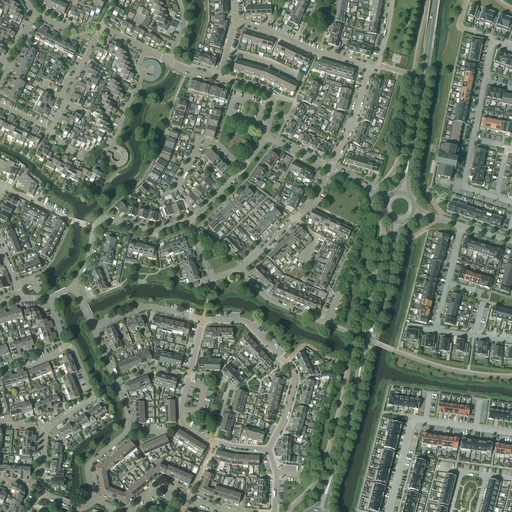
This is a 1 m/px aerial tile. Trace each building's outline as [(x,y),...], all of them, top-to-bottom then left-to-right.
[(3,2),(1,6),(5,8),(3,12),(7,14),(8,10),(10,6),(12,2),(9,1),(7,0),(5,4),(3,2)] [(54,9),(58,2),(54,0),(52,0),(48,9),(51,11),(52,8),(54,9)] [(96,1),(95,5),(102,9),(106,1),(103,0),(101,0),(100,3),(96,1)] [(160,3),(155,1),(153,5),(151,9),(155,11),(157,7),(162,9),(164,5),(161,4),(160,3)] [(18,10),(20,6),(12,2),(10,6),(8,10),(12,12),(14,8),(18,10)] [(58,14),(63,4),(58,2),(54,9),(56,10),(55,12),(58,14)] [(304,11),(307,7),(299,3),(296,8),(304,11)] [(64,14),(66,9),(68,6),(63,4),(58,14),(61,15),(62,13),(64,14)] [(93,8),(97,10),(95,14),(94,17),(95,17),(96,15),(98,16),(102,9),(95,5),(93,8)] [(86,6),(85,9),(87,10),(91,12),(89,16),(88,18),(90,19),(91,17),(93,18),(94,17),(95,14),(97,10),(93,8),(89,7),(88,6),(86,6)] [(479,12),(476,11),(477,8),(472,7),(471,6),(467,17),(469,18),(473,19),(474,18),(476,19),(479,12)] [(162,9),(157,7),(155,11),(153,15),(157,17),(159,13),(164,15),(166,11),(162,9)] [(296,8),(293,7),(291,12),(294,13),(294,12),(302,16),(304,11),(296,8)] [(18,10),(14,8),(12,12),(10,15),(14,17),(16,13),(20,15),(21,12),(18,10)] [(82,12),(86,14),(84,18),(83,20),(84,21),(85,19),(87,20),(88,18),(89,16),(91,12),(87,10),(85,9),(84,8),(82,12)] [(217,14),(217,17),(224,18),(224,14),(227,14),(227,8),(219,8),(215,9),(215,12),(215,14),(217,14)] [(122,17),(124,13),(116,9),(112,17),(116,19),(118,15),(122,17)] [(75,10),(74,13),(76,14),(80,16),(78,20),(82,22),(83,20),(84,18),(86,14),(82,12),(78,10),(77,10),(75,10)] [(479,12),(476,19),(479,20),(478,22),(484,24),(485,23),(488,12),(482,10),(481,13),(479,12)] [(73,12),(71,16),(74,18),(72,22),(76,24),(78,20),(80,16),(76,14),(74,13),(73,12)] [(294,12),(292,17),(300,21),(303,17),(302,16),(294,12)] [(494,14),(488,12),(485,23),(490,25),(491,24),(493,24),(495,20),(492,19),(494,14)] [(20,15),(16,13),(14,17),(12,21),(16,23),(18,19),(21,21),(23,17),(20,15)] [(164,15),(159,13),(157,17),(155,21),(159,23),(161,19),(166,21),(168,17),(164,15)] [(495,28),(501,29),(505,17),(499,15),(498,19),(496,18),(495,20),(493,24),(496,25),(495,28)] [(116,19),(112,17),(108,25),(112,27),(113,25),(117,27),(118,25),(119,24),(121,25),(122,22),(116,19)] [(223,21),(224,18),(217,17),(217,19),(216,19),(214,25),(226,28),(227,22),(223,21)] [(288,22),(286,26),(292,29),(294,25),(298,26),(300,21),(292,17),(289,22),(288,22)] [(336,17),(335,17),(334,22),(339,23),(339,24),(347,26),(348,24),(344,24),(345,19),(336,17)] [(511,19),(505,17),(501,29),(507,31),(508,29),(510,30),(511,25),(511,22),(510,22),(511,19)] [(171,24),(166,21),(161,19),(159,23),(157,27),(166,32),(168,27),(169,28),(170,26),(171,24)] [(124,23),(120,31),(124,33),(126,29),(130,31),(130,32),(134,34),(136,29),(132,27),(130,25),(124,23)] [(343,32),(344,27),(342,27),(343,26),(334,24),(333,29),(343,32)] [(224,33),(226,28),(214,25),(213,30),(224,33)] [(13,38),(15,34),(11,32),(13,28),(9,26),(7,30),(8,30),(6,34),(10,36),(9,36),(13,38)] [(40,40),(46,28),(43,27),(41,31),(39,30),(35,38),(40,40)] [(8,40),(9,36),(10,36),(6,34),(8,30),(7,30),(4,28),(2,32),(0,36),(4,38),(8,40)] [(44,43),(48,35),(46,34),(49,30),(46,28),(40,40),(44,43)] [(134,34),(132,37),(136,39),(138,35),(142,37),(145,33),(136,29),(134,34)] [(342,38),(343,32),(333,29),(331,34),(339,37),(342,38)] [(223,38),(224,33),(213,30),(211,35),(223,38)] [(49,45),(55,33),(53,31),(50,36),(48,35),(44,43),(49,45)] [(54,47),(58,40),(56,39),(58,34),(55,33),(49,45),(54,47)] [(161,41),(157,39),(148,35),(144,43),(149,45),(151,41),(155,43),(159,45),(161,41)] [(223,38),(211,35),(211,38),(210,38),(210,40),(221,43),(223,38)] [(59,50),(65,38),(62,36),(60,41),(58,40),(54,47),(59,50)] [(64,52),(67,44),(65,43),(68,39),(65,38),(59,50),(64,52)] [(469,44),(470,44),(482,46),(483,40),(473,38),(472,38),(470,38),(469,44)] [(220,49),(221,43),(210,40),(208,46),(220,49)] [(339,48),(340,43),(338,42),(330,40),(328,45),(339,48)] [(68,55),(74,42),(72,41),(69,45),(67,44),(64,52),(68,55)] [(73,57),(77,49),(75,48),(77,44),(74,42),(68,55),(73,57)] [(111,46),(115,48),(113,52),(112,56),(115,57),(117,54),(119,50),(121,46),(113,42),(111,46)] [(280,53),(284,45),(279,42),(275,51),(280,53)] [(362,45),(359,54),(364,56),(367,47),(367,45),(367,44),(362,43),(362,45)] [(106,48),(110,50),(108,54),(112,56),(113,52),(115,48),(111,46),(108,44),(106,48)] [(284,55),(288,47),(284,45),(280,53),(284,55)] [(367,47),(364,56),(370,57),(372,49),(372,48),(373,46),(367,45),(367,47)] [(100,50),(104,52),(102,56),(106,57),(108,54),(110,50),(106,48),(102,46),(100,50)] [(289,57),(293,49),(288,47),(284,55),(289,57)] [(28,50),(24,48),(22,51),(35,57),(37,52),(29,48),(28,50)] [(97,48),(95,52),(98,54),(97,57),(101,59),(102,56),(104,52),(100,50),(97,48)] [(293,59),(297,51),(293,49),(289,57),(293,59)] [(117,54),(115,57),(119,59),(121,55),(125,57),(126,53),(119,50),(117,54)] [(199,63),(201,55),(202,51),(197,50),(193,62),(199,63)] [(32,62),(35,57),(22,51),(21,54),(26,56),(25,58),(32,62)] [(298,62),(302,53),(297,51),(293,59),(298,62)] [(204,65),(207,53),(205,52),(204,56),(201,55),(199,63),(204,65)] [(303,64),(307,56),(302,53),(298,62),(303,64)] [(493,64),(499,65),(503,54),(497,53),(493,64)] [(215,68),(218,56),(212,54),(211,58),(209,66),(215,68)] [(503,55),(503,54),(499,65),(504,67),(508,57),(503,55)] [(119,59),(117,63),(120,65),(121,65),(122,61),(126,63),(128,59),(125,57),(121,55),(119,59)] [(468,55),(466,61),(478,63),(479,57),(468,55)] [(307,66),(311,58),(307,56),(303,64),(307,66)] [(24,60),(19,58),(18,60),(30,66),(32,62),(25,58),(24,60)] [(28,71),(30,66),(18,60),(16,63),(21,65),(20,67),(28,71)] [(326,71),(329,63),(320,60),(319,63),(314,62),(311,69),(326,73),(326,71)] [(66,72),(67,69),(63,67),(64,65),(56,61),(53,66),(66,72)] [(119,68),(117,72),(121,74),(122,70),(124,66),(128,68),(130,64),(126,63),(122,61),(121,65),(120,65),(119,68)] [(235,62),(233,70),(241,73),(247,74),(246,75),(249,76),(251,77),(251,76),(257,77),(265,80),(272,83),(277,86),(279,88),(281,88),(287,90),(294,94),(298,86),(290,83),(289,82),(283,79),(276,75),(268,72),(259,69),(251,67),(243,65),(235,62)] [(96,68),(98,65),(94,63),(92,66),(88,65),(86,69),(90,70),(94,72),(96,68)] [(331,75),(334,64),(329,63),(326,71),(326,73),(331,75)] [(336,76),(339,66),(334,64),(331,75),(336,76)] [(64,75),(66,72),(53,66),(51,71),(59,75),(60,73),(64,75)] [(121,74),(124,76),(126,72),(130,74),(132,70),(128,68),(124,66),(122,70),(121,74)] [(341,78),(344,67),(339,66),(336,76),(341,78)] [(19,69),(14,67),(13,70),(25,76),(28,71),(20,67),(19,69)] [(346,79),(349,69),(344,67),(341,78),(346,79)] [(100,70),(96,68),(94,72),(90,70),(88,74),(92,76),(96,78),(98,74),(100,70)] [(355,82),(357,74),(354,73),(355,70),(349,69),(346,79),(351,81),(355,82)] [(23,81),(25,76),(13,70),(12,73),(16,75),(15,77),(23,81)] [(61,82),(62,79),(58,77),(59,75),(51,71),(49,76),(61,82)] [(47,78),(42,76),(43,73),(40,72),(37,77),(41,79),(41,78),(46,81),(54,84),(55,82),(60,85),(61,82),(49,76),(47,78)] [(124,76),(122,79),(126,81),(128,77),(132,79),(134,75),(130,74),(126,72),(124,76)] [(101,76),(98,74),(96,78),(92,76),(90,80),(98,83),(101,76)] [(376,79),(374,85),(385,88),(387,83),(388,80),(384,79),(382,78),(381,81),(376,79)] [(16,82),(12,80),(11,83),(23,89),(25,84),(18,80),(16,82)] [(94,91),(98,83),(90,80),(88,83),(92,85),(90,89),(94,91)] [(89,93),(90,89),(92,85),(88,83),(85,81),(83,85),(87,87),(85,91),(89,93)] [(118,89),(120,85),(112,81),(109,89),(112,91),(114,87),(118,89)] [(193,93),(193,91),(196,83),(190,81),(188,91),(193,93)] [(318,91),(320,86),(313,82),(310,87),(318,91)] [(21,93),(23,89),(11,83),(9,85),(14,88),(13,90),(21,93)] [(79,88),(77,91),(80,92),(79,92),(83,94),(85,91),(87,87),(83,85),(82,84),(79,83),(77,87),(79,88)] [(193,93),(192,94),(198,96),(198,95),(201,84),(196,83),(193,91),(193,93)] [(201,84),(198,95),(203,96),(204,94),(206,86),(201,84)] [(118,89),(114,87),(112,91),(110,94),(114,96),(116,92),(120,94),(122,90),(118,89)] [(209,96),(208,99),(213,100),(214,99),(214,97),(216,89),(211,87),(209,96)] [(316,96),(318,91),(310,87),(308,92),(316,96)] [(350,97),(352,91),(341,88),(340,94),(350,97)] [(12,92),(7,89),(6,92),(18,98),(21,93),(13,90),(12,92)] [(219,100),(219,99),(222,90),(216,89),(214,97),(214,99),(219,100)] [(227,92),(222,90),(219,99),(219,100),(224,102),(225,100),(228,101),(229,96),(226,95),(227,92)] [(16,103),(18,98),(6,92),(5,95),(9,97),(8,99),(16,103)] [(81,98),(83,94),(79,92),(78,96),(74,94),(72,98),(75,100),(76,100),(79,102),(81,98)] [(120,94),(116,92),(114,96),(112,99),(113,100),(112,100),(113,100),(116,102),(118,98),(122,100),(124,96),(120,94)] [(313,101),(316,96),(308,92),(305,97),(313,101)] [(53,104),(54,101),(50,99),(51,96),(43,93),(41,98),(53,104)] [(348,102),(350,97),(340,94),(338,99),(340,100),(348,102)] [(112,99),(105,96),(101,103),(105,105),(107,101),(111,103),(113,100),(112,100),(113,100),(112,99)] [(311,106),(313,101),(305,97),(303,102),(311,106)] [(52,106),(53,104),(41,98),(38,102),(46,106),(47,104),(52,106)] [(85,100),(81,98),(79,102),(76,100),(75,100),(74,103),(81,107),(85,100)] [(111,103),(107,101),(105,105),(103,109),(107,111),(109,107),(113,109),(115,105),(111,103)] [(189,109),(190,104),(179,101),(178,106),(189,109)] [(48,113),(50,110),(45,108),(46,106),(38,102),(36,107),(48,113)] [(298,106),(295,107),(295,110),(295,111),(303,115),(306,110),(308,111),(310,108),(301,104),(299,106),(298,106)] [(345,113),(347,107),(339,105),(337,104),(335,110),(345,113)] [(456,104),(455,110),(458,110),(467,112),(468,106),(459,104),(456,104)] [(187,114),(189,109),(178,106),(176,111),(187,114)] [(368,106),(367,111),(375,113),(377,114),(379,109),(377,108),(368,106)] [(47,116),(48,113),(36,107),(34,112),(41,116),(42,114),(47,116)] [(113,109),(109,107),(107,111),(105,114),(109,116),(111,113),(115,114),(116,111),(113,109)] [(455,110),(454,116),(455,116),(456,116),(466,118),(467,112),(458,110),(455,110)] [(104,118),(105,114),(98,111),(94,118),(98,120),(100,116),(104,118)] [(186,120),(187,114),(176,111),(175,116),(186,120)] [(294,113),(292,113),(293,117),(294,118),(292,120),(302,124),(306,126),(307,125),(304,124),(302,123),(303,121),(301,120),(303,115),(295,111),(294,113)] [(342,122),(344,117),(336,113),(334,112),(331,117),(334,118),(342,122)] [(74,123),(77,125),(80,119),(84,122),(86,119),(81,117),(73,113),(72,117),(75,119),(74,123)] [(72,127),(74,123),(75,119),(72,117),(68,115),(66,119),(70,121),(68,125),(72,127)] [(208,115),(207,120),(219,124),(220,120),(219,119),(219,118),(211,116),(208,115)] [(104,118),(100,116),(98,120),(96,124),(100,125),(102,122),(105,124),(106,123),(107,120),(104,118)] [(184,125),(186,120),(175,116),(173,122),(182,124),(184,125)] [(365,116),(364,121),(368,122),(367,124),(370,125),(371,123),(372,124),(373,120),(375,121),(376,119),(374,118),(365,116)] [(454,121),(453,122),(462,123),(462,124),(464,124),(466,118),(456,116),(455,116),(454,121)] [(66,128),(68,125),(70,121),(66,119),(62,117),(60,121),(64,123),(62,126),(66,128)] [(339,127),(342,122),(334,118),(331,123),(339,127)] [(218,127),(219,124),(207,120),(205,125),(208,126),(216,128),(217,127),(218,127)] [(290,123),(287,124),(288,126),(287,128),(297,133),(300,127),(300,128),(302,124),(292,120),(291,123),(290,123)] [(105,124),(102,122),(100,125),(98,129),(101,131),(102,131),(103,127),(107,129),(109,125),(106,123),(105,124)] [(339,127),(331,123),(328,122),(326,127),(337,132),(339,127)] [(16,129),(18,125),(13,123),(11,127),(8,125),(5,130),(9,132),(14,134),(16,129)] [(368,133),(370,128),(362,124),(360,129),(368,133)] [(66,128),(62,126),(61,130),(64,132),(62,136),(66,138),(70,130),(66,128)] [(34,133),(36,128),(34,127),(31,132),(26,129),(24,133),(22,138),(26,140),(25,142),(28,144),(30,142),(32,137),(34,133)] [(100,134),(104,136),(105,133),(109,135),(111,131),(107,129),(103,127),(102,131),(101,131),(99,130),(97,133),(100,134)] [(334,137),(337,132),(326,127),(324,132),(334,137)] [(286,129),(284,130),(285,134),(293,137),(294,135),(299,137),(298,140),(301,142),(304,136),(302,135),(297,133),(287,128),(286,129)] [(20,131),(16,129),(14,134),(9,132),(7,136),(16,140),(20,131)] [(366,138),(368,133),(360,129),(358,134),(366,138)] [(24,144),(25,142),(26,140),(22,138),(24,133),(20,131),(16,140),(24,144)] [(215,134),(207,131),(204,131),(203,136),(213,139),(215,134)] [(170,132),(168,137),(178,141),(180,136),(183,137),(184,135),(179,133),(178,135),(170,132)] [(100,144),(104,136),(100,134),(96,133),(94,136),(98,138),(96,142),(100,144)] [(94,146),(96,142),(98,138),(94,136),(91,134),(89,138),(92,140),(91,144),(94,146)] [(301,142),(300,143),(309,147),(313,139),(314,137),(309,134),(308,136),(305,135),(304,136),(301,142)] [(363,142),(366,138),(358,134),(355,139),(363,142)] [(38,146),(42,137),(38,135),(36,139),(32,137),(30,142),(38,146)] [(77,138),(76,137),(74,136),(72,139),(78,142),(81,144),(79,148),(83,150),(85,146),(87,142),(83,140),(80,138),(78,137),(77,138)] [(89,148),(91,144),(92,140),(89,138),(85,136),(83,140),(87,142),(85,146),(89,148)] [(168,137),(166,142),(177,146),(178,141),(168,137)] [(313,139),(309,147),(317,151),(322,141),(317,138),(316,140),(313,139)] [(40,148),(35,157),(44,161),(46,157),(42,155),(44,150),(45,147),(44,146),(47,140),(44,139),(42,144),(40,148)] [(361,148),(363,142),(355,139),(353,144),(361,148)] [(322,141),(317,151),(325,155),(327,152),(329,153),(331,150),(328,149),(330,145),(322,141)] [(166,142),(164,147),(173,150),(173,151),(175,151),(177,146),(166,142)] [(44,150),(42,155),(46,157),(49,159),(50,158),(50,159),(50,158),(52,154),(53,152),(51,150),(51,149),(50,148),(46,146),(45,147),(44,150)] [(438,155),(436,167),(439,167),(437,177),(450,180),(451,174),(452,170),(455,170),(457,164),(458,159),(454,159),(456,149),(457,148),(447,146),(443,146),(441,156),(438,155)] [(164,147),(162,152),(171,156),(171,155),(173,151),(173,150),(164,147)] [(204,156),(202,158),(206,162),(208,160),(214,154),(210,150),(204,156)] [(162,152),(160,158),(163,159),(163,160),(168,162),(169,161),(170,161),(172,156),(171,155),(171,156),(162,152)] [(277,157),(271,152),(267,158),(275,163),(277,160),(278,161),(282,156),(279,154),(277,157)] [(350,165),(353,157),(353,154),(347,153),(344,161),(346,161),(345,164),(350,165)] [(214,154),(208,160),(210,162),(208,164),(210,166),(212,164),(218,158),(214,154)] [(54,160),(52,165),(56,167),(60,169),(62,164),(58,162),(60,158),(56,156),(54,160)] [(49,159),(46,167),(54,171),(56,167),(52,165),(54,160),(50,158),(50,159),(50,158),(49,159)] [(218,158),(212,164),(215,168),(222,162),(218,158)] [(270,172),(270,171),(274,166),(273,166),(275,163),(267,158),(263,163),(269,167),(267,169),(270,172)] [(0,174),(1,175),(2,173),(3,172),(6,174),(12,163),(8,161),(7,164),(0,160),(0,174)] [(159,160),(157,165),(165,170),(168,165),(159,160)] [(66,166),(64,171),(68,173),(72,175),(74,170),(75,168),(78,162),(75,161),(73,165),(72,164),(68,162),(66,166)] [(381,169),(383,162),(379,161),(379,164),(374,163),(371,171),(376,173),(378,168),(381,169)] [(222,162),(215,168),(219,172),(225,166),(222,162)] [(12,163),(6,174),(10,175),(10,176),(10,177),(9,177),(8,179),(13,181),(17,172),(20,167),(19,167),(18,169),(14,167),(15,164),(12,163)] [(294,173),(298,165),(293,163),(289,171),(294,173)] [(60,169),(58,173),(66,177),(68,173),(64,171),(66,166),(62,164),(60,169)] [(84,170),(82,175),(86,177),(90,179),(92,174),(94,170),(97,165),(94,164),(93,167),(91,171),(89,170),(90,168),(86,166),(84,170)] [(92,174),(90,179),(94,181),(98,183),(98,182),(100,179),(102,174),(100,173),(100,172),(100,170),(98,169),(99,166),(97,165),(94,170),(92,174)] [(163,174),(165,170),(157,165),(154,169),(163,174)] [(298,175),(302,167),(298,165),(294,173),(298,175)] [(219,172),(217,173),(221,178),(223,176),(229,170),(225,166),(219,172)] [(302,180),(302,179),(307,170),(302,167),(298,175),(297,178),(302,180)] [(78,172),(76,177),(80,179),(84,181),(86,177),(82,175),(84,170),(80,168),(78,172)] [(265,172),(260,168),(256,173),(263,178),(265,176),(268,178),(272,173),(270,171),(270,172),(267,169),(265,172)] [(160,179),(162,174),(163,174),(154,169),(151,174),(160,179)] [(72,175),(70,179),(78,183),(80,179),(76,177),(78,172),(74,170),(72,175)] [(310,181),(313,176),(310,174),(312,172),(307,170),(302,179),(304,180),(305,179),(310,181)] [(261,188),(264,184),(261,181),(263,178),(256,173),(252,178),(258,182),(256,185),(261,188)] [(33,197),(35,191),(35,190),(37,185),(25,174),(19,182),(24,187),(22,191),(27,193),(27,194),(33,197)] [(157,184),(160,179),(151,174),(148,179),(157,184)] [(202,180),(210,189),(214,185),(210,181),(205,176),(201,180),(202,180)] [(154,188),(157,184),(148,179),(146,183),(154,188)] [(206,192),(210,189),(202,180),(198,184),(206,192)] [(202,196),(206,192),(198,184),(194,188),(196,190),(202,196)] [(147,189),(144,185),(139,190),(144,196),(147,193),(149,195),(153,192),(149,187),(147,189)] [(301,197),(303,192),(295,188),(292,186),(290,191),(301,197)] [(247,189),(243,192),(251,200),(253,199),(251,197),(253,195),(255,193),(252,190),(251,192),(247,189)] [(198,200),(202,196),(196,190),(192,193),(198,200)] [(299,201),(301,197),(290,191),(288,196),(291,197),(299,201)] [(243,192),(239,196),(246,203),(247,204),(251,200),(243,192)] [(194,204),(198,200),(192,193),(188,197),(194,204)] [(239,196),(235,200),(243,207),(243,205),(246,203),(239,196)] [(15,206),(17,201),(9,197),(6,202),(8,203),(15,206)] [(190,207),(194,204),(188,197),(184,201),(183,199),(181,200),(187,209),(189,207),(190,207)] [(297,206),(299,201),(291,197),(290,199),(288,199),(287,201),(289,202),(297,206)] [(181,203),(176,205),(179,213),(184,211),(184,210),(187,209),(181,200),(180,201),(181,203)] [(235,200),(232,204),(238,210),(241,207),(242,208),(243,207),(235,200)] [(294,211),(297,206),(289,202),(287,201),(286,203),(288,204),(286,207),(294,211)] [(453,213),(456,204),(450,202),(450,204),(448,204),(447,208),(448,208),(447,212),(453,213)] [(15,206),(8,203),(6,205),(5,205),(2,210),(4,211),(11,214),(15,206)] [(123,205),(121,203),(115,208),(121,214),(122,212),(124,214),(125,214),(128,214),(130,208),(126,204),(123,205)] [(232,204),(228,207),(235,215),(236,214),(235,213),(238,210),(232,204)] [(458,215),(461,206),(456,204),(453,213),(458,215)] [(174,215),(179,213),(176,205),(171,206),(174,215)] [(24,214),(23,217),(25,218),(26,215),(29,216),(33,208),(28,206),(24,214)] [(164,218),(169,217),(166,208),(165,206),(159,209),(160,211),(161,210),(162,213),(160,213),(162,218),(163,218),(164,218)] [(169,217),(174,215),(171,206),(166,208),(169,217)] [(463,217),(466,207),(461,206),(458,215),(463,217)] [(140,211),(141,209),(135,207),(134,209),(130,208),(128,214),(128,215),(135,217),(135,216),(138,217),(139,217),(140,210),(140,211)] [(228,207),(224,211),(230,217),(233,215),(234,216),(235,215),(228,207)] [(463,217),(468,218),(471,209),(466,207),(463,217)] [(28,220),(26,223),(29,224),(30,221),(31,217),(34,219),(38,211),(33,208),(29,216),(27,220),(28,220)] [(277,219),(281,215),(275,209),(271,213),(277,219)] [(476,211),(471,209),(468,218),(473,220),(476,211)] [(151,213),(151,211),(145,210),(145,212),(140,211),(140,210),(139,217),(138,217),(138,218),(146,219),(146,218),(149,219),(151,213)] [(11,214),(4,211),(2,213),(1,213),(0,214),(0,219),(6,223),(11,214)] [(34,219),(32,222),(35,223),(36,220),(39,221),(43,213),(38,211),(34,219)] [(224,211),(220,215),(226,221),(226,222),(227,223),(228,222),(227,220),(230,217),(224,211)] [(313,223),(318,214),(313,211),(309,219),(312,221),(311,222),(313,223)] [(481,212),(476,211),(473,220),(478,222),(481,212)] [(162,221),(160,213),(155,212),(155,214),(151,213),(149,219),(149,220),(156,222),(157,221),(159,222),(162,221)] [(478,222),(483,223),(486,214),(481,212),(478,222)] [(39,221),(37,224),(39,225),(42,227),(44,224),(48,216),(43,213),(39,221)] [(266,215),(273,223),(277,219),(271,213),(269,214),(267,213),(266,215)] [(270,226),(273,223),(266,215),(265,214),(262,218),(264,220),(270,226)] [(319,224),(322,216),(318,214),(313,223),(315,224),(315,222),(319,224)] [(492,215),(486,214),(483,223),(489,225),(492,215)] [(220,215),(216,219),(222,225),(224,227),(228,223),(227,223),(226,222),(226,221),(220,215)] [(494,227),(497,217),(492,215),(489,225),(494,227)] [(322,230),(327,218),(322,216),(319,224),(318,226),(321,227),(320,230),(321,231),(322,230)] [(497,217),(494,227),(499,228),(502,219),(497,217)] [(54,219),(52,224),(55,226),(63,230),(66,225),(61,222),(62,219),(59,218),(58,221),(54,219)] [(327,218),(322,230),(324,231),(325,229),(327,230),(332,221),(327,218)] [(216,219),(212,222),(219,230),(220,231),(224,227),(222,225),(216,219)] [(258,222),(260,223),(266,230),(270,226),(264,220),(262,221),(260,220),(258,222)] [(327,230),(327,231),(332,233),(337,223),(332,221),(327,230)] [(212,222),(208,226),(216,234),(220,231),(219,230),(212,222)] [(262,233),(266,230),(260,223),(258,222),(257,223),(258,225),(256,227),(262,233)] [(337,223),(332,233),(336,235),(334,237),(336,238),(342,225),(337,223)] [(52,224),(51,226),(54,228),(53,230),(61,234),(63,230),(55,226),(52,224)] [(3,231),(5,236),(13,232),(17,231),(16,229),(13,230),(10,225),(4,227),(5,230),(3,231)] [(342,225),(336,238),(337,238),(339,236),(342,238),(347,228),(342,225)] [(259,237),(262,233),(256,227),(252,230),(259,237)] [(301,237),(301,238),(302,239),(307,234),(304,231),(303,231),(299,227),(295,231),(301,237)] [(259,237),(252,230),(250,228),(246,231),(249,234),(255,241),(259,237)] [(347,228),(342,238),(343,238),(345,236),(348,238),(352,230),(347,228)] [(50,229),(49,231),(52,233),(51,235),(58,239),(61,234),(53,230),(50,229)] [(298,242),(299,241),(298,240),(301,238),(301,237),(295,231),(291,235),(298,242)] [(15,235),(13,232),(5,236),(7,241),(15,237),(19,236),(18,234),(15,235)] [(223,242),(227,246),(233,240),(233,239),(236,237),(233,235),(232,233),(229,235),(229,236),(223,242)] [(436,233),(435,239),(438,240),(447,243),(448,240),(447,239),(448,236),(447,236),(436,233)] [(47,234),(46,236),(49,238),(48,240),(56,244),(58,239),(51,235),(47,234)] [(297,243),(298,242),(291,235),(287,238),(293,245),(296,242),(297,243)] [(17,240),(15,237),(7,241),(9,246),(17,242),(21,241),(20,239),(17,240)] [(230,249),(238,242),(237,240),(237,239),(236,237),(233,239),(233,240),(227,246),(230,249)] [(290,250),(292,248),(291,247),(293,245),(287,238),(283,242),(290,250)] [(45,239),(44,241),(47,242),(46,245),(54,249),(56,244),(48,240),(45,239)] [(185,239),(180,241),(184,252),(189,250),(188,248),(185,239)] [(467,252),(471,241),(465,239),(461,250),(467,252)] [(180,241),(175,243),(179,253),(184,252),(180,241)] [(467,252),(472,254),(476,243),(471,241),(467,252)] [(19,245),(17,242),(9,246),(11,251),(19,248),(23,246),(22,244),(19,245)] [(240,244),(238,242),(230,249),(234,253),(243,245),(241,243),(240,244)] [(287,254),(291,251),(290,250),(283,242),(279,246),(287,254)] [(43,243),(41,246),(45,247),(43,250),(51,254),(54,249),(46,245),(43,243)] [(132,255),(133,253),(135,244),(130,243),(127,256),(129,257),(130,254),(132,255)] [(175,243),(170,244),(173,253),(174,255),(179,253),(175,243)] [(478,253),(481,244),(476,243),(472,254),(473,252),(478,253)] [(482,256),(483,256),(486,246),(481,244),(478,253),(483,255),(482,256)] [(238,257),(244,251),(245,249),(243,247),(244,246),(243,245),(234,253),(238,257)] [(162,253),(160,254),(160,258),(164,257),(169,255),(165,246),(160,248),(162,253)] [(284,258),(287,254),(279,246),(275,250),(284,258)] [(339,249),(335,246),(333,250),(332,249),(331,251),(340,255),(343,250),(339,249)] [(491,248),(486,246),(483,256),(488,258),(491,248)] [(150,247),(147,258),(153,259),(156,260),(156,254),(154,254),(155,248),(150,247)] [(20,250),(19,248),(11,251),(13,256),(21,253),(25,251),(24,249),(20,250)] [(40,248),(39,251),(42,252),(41,255),(40,257),(45,261),(46,257),(49,259),(51,254),(43,250),(40,248)] [(492,261),(496,249),(491,248),(488,258),(488,257),(493,258),(492,261)] [(496,249),(492,261),(498,263),(502,251),(496,249)] [(280,262),(284,258),(275,250),(272,253),(278,260),(280,262)] [(338,260),(340,255),(331,251),(330,252),(332,253),(330,256),(338,260)] [(275,265),(276,263),(275,262),(278,260),(272,253),(268,257),(275,265)] [(431,260),(431,261),(442,263),(443,258),(432,255),(434,256),(433,261),(431,260)] [(338,260),(330,256),(329,260),(327,259),(327,261),(336,265),(338,260)] [(38,260),(37,257),(35,258),(32,259),(36,270),(42,268),(41,266),(44,264),(42,260),(39,261),(38,260)] [(36,270),(32,259),(27,261),(31,272),(36,270)] [(184,263),(182,264),(184,269),(186,268),(194,265),(193,260),(184,263)] [(26,274),(31,272),(27,261),(25,262),(26,265),(23,266),(26,274)] [(334,270),(336,265),(327,261),(326,262),(327,263),(326,266),(334,270)] [(26,274),(23,266),(22,263),(15,265),(17,269),(18,268),(21,276),(26,274)] [(94,278),(104,274),(100,265),(94,269),(95,272),(92,273),(94,278)] [(186,268),(184,269),(186,274),(196,270),(194,265),(186,268)] [(260,265),(252,272),(256,276),(262,270),(260,267),(261,266),(260,265)] [(334,270),(326,266),(324,269),(323,269),(322,270),(331,275),(334,270)] [(458,279),(463,281),(467,270),(461,268),(458,279)] [(187,279),(198,275),(196,270),(188,273),(186,274),(187,279)] [(262,270),(256,276),(260,280),(267,273),(266,272),(265,272),(262,270)] [(329,280),(331,275),(322,270),(321,272),(323,273),(321,276),(329,280)] [(463,281),(468,283),(472,272),(467,270),(463,281)] [(267,273),(260,280),(263,284),(270,278),(267,275),(268,274),(269,273),(268,272),(267,273)] [(472,272),(468,283),(474,284),(477,273),(477,274),(472,272)] [(474,284),(479,286),(482,275),(477,273),(474,284)] [(96,283),(106,279),(104,274),(94,278),(96,283)] [(192,286),(198,284),(197,281),(200,280),(198,275),(187,279),(189,284),(190,284),(190,286),(192,285),(192,286)] [(327,285),(329,280),(321,276),(318,275),(316,280),(327,285)] [(479,286),(484,288),(487,277),(482,275),(479,286)] [(511,278),(503,275),(502,280),(511,283),(511,282),(511,278)] [(0,281),(3,289),(9,287),(8,284),(10,283),(7,276),(4,277),(5,279),(0,281)] [(487,277),(484,288),(489,289),(493,279),(487,277)] [(270,278),(263,284),(267,288),(269,286),(272,289),(277,282),(274,279),(272,280),(270,278)] [(97,287),(108,283),(106,279),(96,283),(97,287)] [(325,290),(327,285),(316,280),(313,286),(321,290),(322,289),(325,290)] [(499,285),(510,288),(511,283),(502,280),(500,285),(499,285)] [(277,282),(272,289),(276,290),(275,293),(280,296),(283,288),(280,286),(281,285),(279,284),(277,282)] [(99,292),(108,289),(110,288),(108,283),(97,287),(99,292)] [(283,288),(280,296),(285,298),(289,288),(289,287),(284,285),(283,288)] [(499,285),(498,290),(508,294),(510,288),(499,285)] [(289,288),(285,298),(290,300),(293,292),(290,290),(291,289),(289,288)] [(293,292),(290,300),(295,302),(299,293),(297,292),(297,293),(293,292)] [(299,293),(295,302),(300,304),(304,294),(299,292),(299,293)] [(304,294),(300,304),(305,306),(309,296),(304,294)] [(309,296),(305,306),(310,308),(314,298),(309,296)] [(314,298),(310,308),(315,311),(316,308),(320,309),(323,302),(314,298)] [(420,300),(419,305),(430,308),(432,303),(420,300)] [(417,305),(416,310),(418,310),(429,313),(430,308),(419,305),(417,305)] [(18,310),(17,307),(13,308),(17,319),(23,318),(20,310),(18,310)] [(492,314),(491,317),(496,318),(499,309),(493,307),(493,310),(492,310),(491,314),(492,314)] [(12,321),(17,319),(13,308),(10,309),(11,313),(9,313),(12,321)] [(30,310),(24,312),(26,318),(32,316),(33,316),(34,317),(36,323),(39,323),(42,321),(40,315),(39,313),(33,309),(30,310)] [(6,314),(5,310),(2,311),(6,323),(12,321),(9,313),(6,314)] [(411,316),(411,317),(414,317),(416,318),(415,322),(426,325),(428,318),(416,316),(415,315),(412,314),(411,316)] [(446,314),(445,319),(457,322),(457,321),(455,321),(456,316),(446,314)] [(142,320),(141,317),(136,319),(139,328),(144,326),(147,325),(144,319),(142,320)] [(135,332),(137,331),(137,329),(139,328),(136,319),(131,321),(135,332)] [(457,322),(445,319),(444,324),(455,327),(457,322)] [(42,321),(39,323),(40,328),(52,324),(51,321),(48,322),(47,323),(46,320),(42,321)] [(172,333),(173,331),(175,322),(170,320),(167,330),(167,332),(172,333)] [(135,332),(131,321),(126,323),(129,332),(132,331),(133,333),(135,332)] [(52,324),(40,328),(42,334),(50,332),(49,329),(53,328),(52,325),(52,324)] [(114,328),(105,332),(107,337),(116,333),(118,333),(117,330),(115,331),(114,328)] [(211,341),(211,338),(211,328),(206,328),(205,337),(203,337),(203,341),(211,341)] [(404,333),(402,340),(406,341),(406,339),(417,341),(417,340),(418,332),(419,332),(418,332),(414,331),(411,331),(407,330),(406,333),(404,333)] [(42,334),(39,335),(41,341),(44,340),(56,336),(55,333),(51,334),(50,332),(42,334)] [(116,333),(107,337),(109,342),(118,338),(116,333)] [(244,346),(251,339),(247,335),(240,342),(244,346)] [(56,336),(44,340),(46,346),(54,343),(53,340),(57,339),(56,336)] [(431,348),(431,352),(435,352),(436,346),(433,345),(433,344),(433,341),(434,337),(429,336),(429,337),(426,336),(426,338),(424,338),(424,342),(426,342),(425,347),(431,348)] [(118,338),(109,342),(111,347),(120,343),(122,342),(123,342),(121,337),(118,338)] [(29,351),(32,350),(31,346),(34,345),(31,338),(26,339),(29,351)] [(29,351),(26,339),(20,341),(22,349),(25,348),(26,352),(29,351)] [(246,352),(255,343),(251,339),(244,346),(246,348),(244,350),(246,352)] [(441,339),(439,351),(450,353),(452,344),(451,344),(451,346),(448,345),(449,340),(445,340),(445,339),(442,339),(441,340),(441,339)] [(456,340),(455,352),(462,353),(466,354),(468,346),(463,345),(464,341),(456,340)] [(14,343),(13,341),(7,343),(8,345),(11,353),(13,352),(15,356),(18,355),(14,343)] [(18,355),(21,354),(20,350),(22,349),(20,341),(14,343),(18,355)] [(120,343),(111,347),(113,352),(122,348),(121,346),(123,345),(122,342),(120,343)] [(249,356),(251,354),(258,347),(255,343),(246,352),(249,356)] [(477,350),(477,355),(485,356),(484,357),(488,358),(489,352),(486,351),(486,348),(486,344),(478,343),(478,347),(476,347),(476,350),(477,350)] [(4,356),(9,354),(6,345),(1,347),(4,356)] [(251,354),(255,358),(262,351),(258,347),(251,354)] [(491,351),(490,362),(492,363),(493,361),(500,362),(502,348),(494,347),(494,351),(491,351)] [(142,351),(143,353),(147,362),(152,360),(148,351),(150,350),(149,348),(142,351)] [(155,348),(154,352),(156,353),(154,361),(159,362),(162,352),(162,350),(155,348)] [(142,364),(147,362),(143,353),(142,351),(137,353),(138,355),(142,364)] [(266,355),(262,351),(255,358),(253,360),(257,363),(259,361),(266,355)] [(297,363),(298,362),(306,358),(305,355),(308,354),(307,351),(304,353),(301,354),(300,351),(298,354),(298,355),(296,356),(297,360),(295,360),(297,363)] [(64,364),(72,361),(70,355),(61,359),(64,364)] [(137,367),(142,364),(138,355),(133,357),(137,367)] [(269,359),(266,355),(259,361),(262,365),(269,359)] [(132,369),(137,367),(133,357),(128,359),(132,369)] [(299,368),(301,368),(301,367),(309,364),(307,361),(311,359),(310,357),(306,358),(298,362),(300,365),(298,366),(299,368)] [(127,371),(132,369),(128,359),(123,361),(127,371)] [(269,359),(262,365),(260,367),(265,372),(267,375),(273,370),(270,366),(273,363),(269,359)] [(66,370),(75,367),(72,361),(64,364),(66,370)] [(122,373),(127,371),(123,361),(118,363),(122,373)] [(302,374),(303,373),(311,369),(310,366),(313,365),(312,362),(309,364),(301,367),(301,368),(302,371),(300,371),(302,374)] [(47,374),(52,372),(48,364),(44,366),(47,374)] [(225,376),(233,369),(229,365),(222,372),(225,376)] [(42,376),(46,374),(47,374),(44,366),(38,368),(42,376)] [(71,375),(72,374),(77,372),(75,367),(66,370),(68,375),(71,375)] [(315,368),(311,369),(303,373),(305,376),(303,377),(304,379),(306,378),(306,379),(313,375),(314,377),(319,375),(315,367),(315,368)] [(37,378),(42,376),(38,368),(33,370),(37,378)] [(24,373),(23,369),(20,370),(23,382),(29,381),(27,372),(24,373)] [(229,380),(237,373),(233,369),(225,376),(229,380)] [(17,375),(15,376),(17,384),(18,386),(23,385),(23,382),(20,370),(16,371),(17,375)] [(31,380),(37,378),(33,370),(28,372),(31,380)] [(233,384),(240,377),(238,374),(240,373),(238,371),(237,373),(229,380),(233,384)] [(12,376),(11,372),(8,373),(11,385),(17,384),(15,376),(12,376)] [(5,387),(11,385),(8,373),(5,374),(6,378),(3,379),(5,387)] [(64,384),(73,380),(71,375),(68,375),(62,378),(64,384)] [(159,386),(162,376),(156,375),(155,380),(152,379),(152,382),(154,383),(154,385),(159,386)] [(236,388),(244,381),(246,379),(242,375),(240,377),(233,384),(236,388)] [(149,380),(147,376),(142,379),(146,388),(151,386),(150,383),(152,382),(152,379),(149,380)] [(283,387),(284,381),(277,379),(278,377),(274,376),(271,383),(283,387)] [(303,384),(302,386),(304,387),(313,389),(314,386),(317,387),(318,384),(314,383),(316,378),(309,379),(308,381),(306,380),(305,384),(303,384)] [(141,390),(146,388),(142,379),(137,381),(141,390)] [(67,389),(75,386),(73,380),(64,384),(67,389)] [(136,392),(141,390),(137,381),(132,383),(136,392)] [(131,395),(136,392),(132,383),(127,385),(131,395)] [(282,392),(283,387),(271,383),(270,389),(272,389),(282,392)] [(69,395),(77,392),(75,386),(67,389),(69,395)] [(302,389),(301,392),(303,392),(311,395),(311,394),(315,396),(316,392),(318,393),(318,390),(316,390),(313,389),(304,387),(303,390),(302,389)] [(246,399),(247,394),(237,391),(236,396),(246,399)] [(71,401),(80,397),(77,392),(69,395),(71,401)] [(300,395),(299,398),(301,398),(309,400),(310,400),(310,397),(314,398),(317,399),(317,396),(315,396),(311,394),(311,395),(303,392),(302,396),(300,395)] [(57,410),(60,408),(58,405),(61,404),(58,396),(52,398),(57,410)] [(57,410),(52,398),(47,401),(50,408),(52,407),(53,411),(57,410)] [(298,401),(298,403),(299,404),(308,406),(309,403),(315,405),(316,402),(310,400),(309,400),(301,398),(300,401),(298,401)] [(19,402),(20,405),(22,414),(27,412),(25,404),(24,401),(19,402)] [(46,414),(49,413),(47,409),(50,408),(47,401),(41,403),(46,414)] [(34,404),(31,404),(33,411),(37,409),(38,413),(41,412),(42,416),(46,414),(41,403),(35,405),(35,403),(34,404)] [(99,405),(93,408),(99,416),(101,419),(105,417),(104,416),(107,414),(106,412),(107,411),(103,405),(100,407),(99,405)] [(242,415),(242,414),(243,409),(233,407),(232,412),(231,412),(236,413),(242,415)] [(296,410),(295,413),(297,413),(305,415),(306,412),(310,413),(310,412),(311,410),(307,409),(299,407),(298,411),(296,410)] [(93,408),(88,411),(92,417),(90,418),(93,423),(93,424),(96,422),(94,419),(99,416),(93,408)] [(234,418),(236,413),(231,412),(232,412),(226,410),(224,415),(234,418)] [(294,416),(294,418),(295,419),(304,421),(305,418),(309,419),(309,418),(311,419),(311,417),(309,416),(305,415),(297,413),(296,416),(294,416)] [(84,414),(79,417),(84,425),(88,423),(89,425),(93,423),(90,418),(87,420),(84,414)] [(79,417),(73,421),(77,426),(75,428),(78,433),(81,431),(79,428),(84,425),(79,417)] [(293,422),(292,424),(294,425),(302,427),(303,424),(307,425),(308,422),(304,421),(295,419),(295,422),(293,422)] [(389,421),(387,426),(400,430),(402,424),(389,421)] [(69,424),(64,427),(69,435),(73,432),(75,436),(78,434),(78,433),(75,428),(72,429),(69,424)] [(291,427),(290,430),(292,430),(301,433),(302,429),(305,430),(306,428),(302,427),(294,425),(293,428),(291,427)] [(230,434),(232,429),(221,426),(220,431),(225,433),(230,434)] [(387,426),(386,432),(388,432),(399,435),(400,430),(387,426)] [(64,427),(59,431),(63,437),(62,437),(60,440),(67,444),(68,443),(65,438),(69,435),(64,427)] [(260,429),(260,432),(257,441),(262,443),(265,433),(266,430),(260,429)] [(179,441),(184,433),(179,430),(174,438),(179,441)] [(290,433),(289,436),(291,436),(299,439),(300,435),(304,436),(305,434),(301,433),(292,430),(291,434),(290,433)] [(388,432),(387,437),(397,440),(398,440),(399,435),(388,432)] [(183,444),(188,436),(184,433),(179,441),(183,444)] [(164,447),(169,445),(166,436),(161,438),(164,447)] [(188,447),(193,439),(188,436),(183,444),(188,447)] [(387,437),(385,443),(396,445),(397,440),(387,437)] [(159,449),(164,447),(161,438),(156,440),(159,449)] [(192,450),(197,442),(193,439),(188,447),(192,450)] [(53,444),(53,450),(63,451),(63,446),(66,446),(67,444),(60,440),(59,443),(58,445),(53,444)] [(154,451),(159,449),(156,440),(151,443),(154,451)] [(132,452),(136,449),(130,442),(126,445),(132,452)] [(197,453),(202,445),(197,442),(192,450),(197,453)] [(150,453),(154,451),(151,443),(146,445),(150,453)] [(384,448),(395,451),(395,450),(396,445),(385,443),(384,448)] [(128,456),(132,452),(126,445),(122,449),(128,456)] [(144,456),(145,455),(150,453),(146,445),(141,447),(144,456)] [(201,456),(202,455),(207,448),(202,445),(197,453),(201,456)] [(124,459),(128,456),(122,449),(118,452),(124,459)] [(381,449),(380,455),(393,458),(393,459),(394,453),(381,449)] [(53,450),(52,456),(59,457),(58,460),(65,460),(65,456),(62,456),(63,451),(53,450)] [(120,463),(124,459),(118,452),(114,455),(120,463)] [(109,459),(115,466),(120,463),(114,455),(109,459)] [(380,455),(378,460),(381,461),(391,464),(393,459),(393,458),(380,455)] [(280,460),(280,462),(282,462),(283,462),(282,465),(286,465),(287,463),(290,463),(294,463),(295,460),(295,457),(291,457),(282,456),(282,460),(280,460)] [(111,470),(115,466),(109,459),(105,462),(110,469),(111,470)] [(416,459),(415,464),(427,468),(428,462),(416,459)] [(52,462),(51,468),(61,469),(62,464),(64,464),(65,460),(58,460),(58,462),(52,462)] [(381,461),(379,466),(390,469),(390,468),(391,464),(381,461)] [(110,469),(105,462),(101,466),(100,464),(96,468),(96,474),(98,474),(99,479),(101,489),(99,490),(100,496),(106,498),(106,496),(121,502),(120,503),(126,505),(131,501),(130,500),(134,497),(128,491),(124,494),(109,488),(106,472),(110,469)] [(155,469),(151,464),(150,465),(153,469),(158,475),(160,473),(164,475),(167,468),(160,465),(159,467),(158,467),(155,469)] [(169,477),(173,468),(168,466),(167,468),(164,475),(169,477)] [(378,471),(389,474),(390,468),(390,469),(379,466),(378,471)] [(51,468),(50,474),(57,474),(57,477),(63,478),(64,472),(61,472),(61,469),(51,468)] [(174,479),(178,471),(173,468),(169,477),(174,479)] [(158,475),(153,469),(149,473),(155,480),(159,476),(158,475)] [(376,470),(374,476),(387,479),(389,474),(378,471),(376,470)] [(179,481),(183,473),(178,471),(174,479),(179,481)] [(211,475),(205,472),(203,478),(204,478),(210,481),(211,482),(214,476),(215,477),(216,475),(212,473),(211,475)] [(150,483),(155,480),(149,473),(144,476),(150,483)] [(184,484),(188,475),(183,473),(179,481),(184,484)] [(189,486),(190,483),(193,477),(188,475),(184,484),(189,486)] [(146,487),(150,483),(144,476),(140,479),(146,487)] [(374,476),(373,481),(386,485),(386,484),(387,479),(374,476)] [(65,481),(65,478),(56,477),(55,480),(52,480),(51,487),(63,488),(64,481),(65,481)] [(207,488),(208,484),(210,481),(204,478),(200,488),(198,492),(202,493),(212,497),(213,496),(212,496),(214,491),(207,488)] [(142,490),(146,487),(140,479),(136,483),(142,490)] [(254,484),(254,487),(258,487),(266,487),(267,484),(268,484),(269,481),(267,481),(267,479),(261,479),(261,481),(258,481),(256,481),(256,484),(254,484)] [(489,480),(488,485),(500,488),(501,483),(489,480)] [(138,494),(138,493),(142,490),(136,483),(132,486),(138,494)] [(372,483),(371,489),(384,492),(385,487),(386,487),(372,483)] [(22,487),(13,484),(12,486),(10,485),(9,489),(18,493),(16,500),(22,503),(25,494),(22,487)] [(488,485),(486,490),(499,493),(500,488),(488,485)] [(134,497),(138,494),(132,486),(128,490),(128,491),(134,497)] [(218,498),(220,489),(215,487),(214,491),(212,496),(213,496),(218,498)] [(371,489),(370,494),(383,497),(383,498),(384,492),(371,489)] [(486,490),(485,495),(497,498),(499,493),(486,490)] [(406,496),(419,500),(420,495),(408,491),(408,492),(407,496),(406,496)] [(239,504),(241,495),(236,493),(233,502),(239,504)] [(370,494),(368,499),(381,503),(383,498),(383,497),(370,494)] [(485,495),(484,500),(496,503),(497,498),(485,495)] [(406,496),(405,501),(417,505),(419,500),(406,496)] [(368,499),(367,504),(380,508),(381,503),(368,499)] [(10,506),(22,510),(23,507),(19,506),(20,503),(13,500),(10,506)] [(484,500),(483,505),(495,508),(496,503),(484,500)] [(405,502),(404,506),(416,510),(417,505),(405,501),(405,502)]
